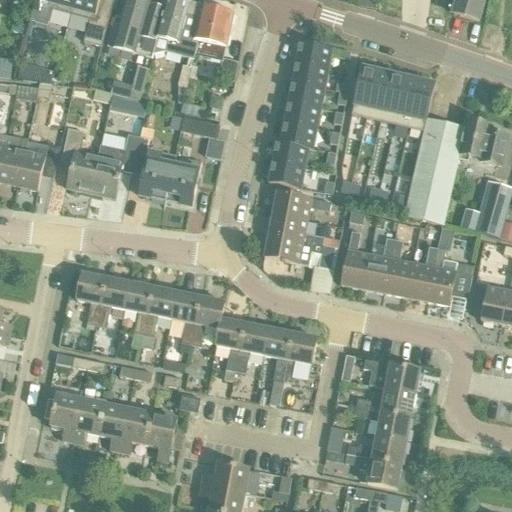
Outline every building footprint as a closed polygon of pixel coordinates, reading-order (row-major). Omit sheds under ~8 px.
[(71,17),(75,0),(35,0),(29,23),(47,28),(52,12),(71,17)] [(75,0),(71,17),(89,22),(83,44),(101,49),(110,15),(97,12),(100,0),(75,0)] [(158,38),(165,12),(148,7),(150,0),(127,0),(123,21),(116,19),(108,49),(152,61),(153,57),(158,38)] [(166,55),(177,57),(190,7),(190,5),(168,0),(165,12),(158,38),(153,57),(166,55)] [(479,25),(486,0),(458,0),(454,17),(479,25)] [(193,42),(200,9),(191,7),(190,7),(177,57),(189,61),(187,69),(183,68),(178,88),(178,106),(183,107),(181,115),(202,120),(205,111),(183,106),(187,90),(194,63),(195,57),(198,43),(193,42)] [(198,43),(195,57),(222,64),(219,80),(234,84),(238,64),(223,61),(226,50),(233,16),(201,8),(200,9),(193,42),(198,43)] [(296,66),(328,72),(332,51),(300,45),(296,66)] [(338,52),(337,60),(349,63),(350,55),(338,52)] [(18,73),(17,82),(34,84),(35,75),(36,69),(20,65),(18,73)] [(324,92),(328,72),(296,66),(292,86),(324,92)] [(133,68),(125,99),(140,104),(149,72),(133,68)] [(362,70),(352,118),(367,121),(378,74),(362,70)] [(378,74),(367,121),(381,125),(392,77),(378,74)] [(392,77),(381,125),(395,128),(406,80),(392,77)] [(406,80),(395,128),(409,131),(420,84),(406,80)] [(420,84),(409,131),(423,135),(435,87),(420,84)] [(0,95),(17,98),(18,89),(0,86),(0,95)] [(288,106),(320,112),(324,92),(292,86),(288,106)] [(339,95),(347,96),(349,88),(337,86),(335,94),(339,95)] [(38,104),(38,100),(39,92),(18,89),(17,98),(16,102),(24,103),(38,104)] [(50,102),(51,93),(39,92),(38,100),(50,102)] [(96,93),(94,103),(110,107),(113,97),(96,93)] [(345,108),(347,96),(339,95),(337,107),(345,108)] [(211,97),(209,110),(222,112),(224,103),(224,99),(211,97)] [(317,132),(320,112),(288,106),(284,126),(317,132)] [(335,115),(333,127),(341,128),(343,117),(335,115)] [(218,143),(221,129),(184,121),(181,135),(218,143)] [(444,228),(445,224),(460,161),(458,161),(465,131),(427,122),(405,218),(444,228)] [(490,135),(491,129),(467,123),(466,131),(465,131),(458,161),(460,161),(467,163),(468,159),(482,162),(481,165),(500,169),(507,139),(490,135)] [(313,153),(317,132),(284,126),(281,146),(309,152),(308,152),(313,153)] [(69,132),(62,164),(73,166),(68,191),(92,197),(99,159),(79,154),(84,135),(69,132)] [(332,135),(329,147),(337,148),(340,137),(332,135)] [(0,176),(8,139),(0,137),(0,176)] [(99,159),(92,197),(115,202),(121,174),(133,176),(134,170),(135,167),(134,167),(140,141),(129,139),(128,142),(104,137),(102,147),(99,159)] [(0,185),(18,190),(28,143),(8,139),(0,176),(0,185)] [(140,141),(134,167),(135,167),(145,170),(139,198),(165,204),(174,166),(175,160),(162,157),(150,154),(152,144),(140,141)] [(53,181),(60,150),(28,143),(18,190),(39,194),(42,179),(53,181)] [(305,172),(308,152),(309,152),(281,146),(276,145),(273,165),(305,172)] [(328,155),(326,167),(334,169),(336,157),(328,155)] [(174,166),(165,204),(192,210),(202,165),(189,162),(187,169),(174,166)] [(305,172),(273,165),(269,186),(301,192),(305,172)] [(465,213),(460,229),(477,233),(476,235),(481,237),(500,241),(511,195),(511,189),(487,184),(480,216),(465,213)] [(326,185),(324,197),(332,198),(334,186),(326,185)] [(342,185),(340,195),(348,197),(351,187),(342,185)] [(351,187),(348,197),(357,199),(359,189),(351,187)] [(370,191),(368,202),(376,204),(379,193),(370,191)] [(379,193),(376,204),(385,206),(387,195),(379,193)] [(329,214),(331,206),(278,195),(273,217),(308,224),(310,211),(329,214)] [(398,198),(396,208),(404,210),(407,200),(398,198)] [(351,216),(349,225),(359,227),(361,218),(351,216)] [(323,249),(323,248),(324,241),(305,237),(308,224),(273,217),(269,238),(323,249)] [(437,252),(427,305),(449,309),(451,297),(468,301),(472,279),(456,276),(457,267),(444,264),(446,253),(448,254),(453,233),(442,231),(437,252)] [(364,293),(370,259),(357,256),(361,237),(352,235),(349,253),(342,288),(364,293)] [(336,251),(323,248),(323,249),(269,238),(265,260),(299,267),(309,269),(311,255),(321,257),(319,270),(331,273),(336,251)] [(385,297),(395,243),(387,242),(383,261),(370,259),(364,293),(385,297)] [(406,301),(413,267),(400,265),(403,245),(395,243),(385,297),(406,301)] [(427,305),(437,252),(429,250),(425,270),(413,267),(406,301),(427,305)] [(83,277),(77,304),(91,307),(87,327),(97,329),(107,282),(83,277)] [(107,282),(97,329),(107,331),(111,310),(125,313),(130,287),(107,282)] [(130,287),(125,313),(138,316),(134,336),(131,351),(140,353),(141,350),(143,338),(144,338),(154,291),(130,287)] [(502,328),(509,294),(488,290),(481,323),(502,328)] [(143,338),(141,350),(151,352),(154,340),(158,320),(172,323),(177,296),(154,291),(144,338),(143,338)] [(511,329),(511,294),(509,294),(502,328),(511,329)] [(177,296),(172,323),(185,325),(181,346),(191,348),(201,301),(177,296)] [(201,301),(191,348),(201,350),(205,329),(219,332),(221,323),(225,306),(201,301)] [(0,336),(10,338),(11,330),(0,327),(0,325),(3,313),(0,312),(0,336)] [(220,332),(216,349),(231,351),(224,383),(234,385),(236,376),(245,328),(221,323),(219,332),(220,332)] [(245,328),(236,376),(246,378),(250,356),(264,358),(269,332),(245,328)] [(269,332),(264,358),(278,361),(273,383),(274,383),(283,385),(293,337),(269,332)] [(0,346),(8,348),(10,338),(0,336),(0,346)] [(293,337),(283,385),(285,385),(293,387),(297,365),(312,368),(317,342),(293,337)] [(88,373),(90,363),(74,360),(72,370),(88,373)] [(103,376),(105,367),(90,363),(88,373),(103,376)] [(415,398),(420,374),(391,368),(366,363),(364,372),(389,377),(386,392),(415,398)] [(135,382),(137,373),(122,370),(120,379),(135,382)] [(344,371),(342,382),(350,384),(352,372),(344,371)] [(151,386),(153,376),(137,373),(135,382),(151,386)] [(179,391),(181,382),(166,379),(164,388),(179,391)] [(262,395),(260,408),(278,411),(280,412),(282,398),(285,385),(283,385),(274,383),(271,396),(262,395)] [(411,421),(415,398),(386,392),(384,406),(358,401),(356,411),(411,421)] [(48,401),(44,420),(45,420),(53,422),(52,429),(66,432),(64,443),(73,445),(82,403),(58,398),(57,403),(49,401),(48,401)] [(198,416),(201,403),(201,402),(182,398),(179,412),(198,416)] [(99,439),(105,408),(82,403),(73,445),(82,447),(85,436),(99,439)] [(120,455),(129,413),(105,408),(99,439),(114,442),(111,453),(120,455)] [(406,444),(411,421),(356,411),(355,419),(380,424),(377,438),(406,444)] [(146,448),(152,418),(129,413),(120,455),(130,457),(132,445),(146,448)] [(168,465),(176,422),(152,418),(146,448),(161,451),(159,463),(168,465)] [(332,433),(328,454),(340,456),(344,436),(332,433)] [(349,449),(347,457),(402,468),(406,444),(377,438),(375,451),(360,447),(359,451),(349,449)] [(397,492),(402,468),(347,457),(345,466),(355,468),(354,472),(370,475),(368,486),(397,492)] [(245,497),(249,473),(218,467),(216,482),(204,480),(202,489),(245,497)] [(292,481),(282,479),(279,494),(273,493),(271,501),(287,504),(288,497),(289,497),(292,481)] [(323,494),(325,485),(309,482),(307,491),(323,494)] [(339,497),(340,488),(325,485),(323,494),(339,497)] [(241,511),(245,497),(202,489),(200,498),(212,500),(209,511),(241,511)] [(370,503),(372,494),(356,491),(355,500),(370,503)] [(386,506),(388,497),(372,494),(370,503),(386,506)]
